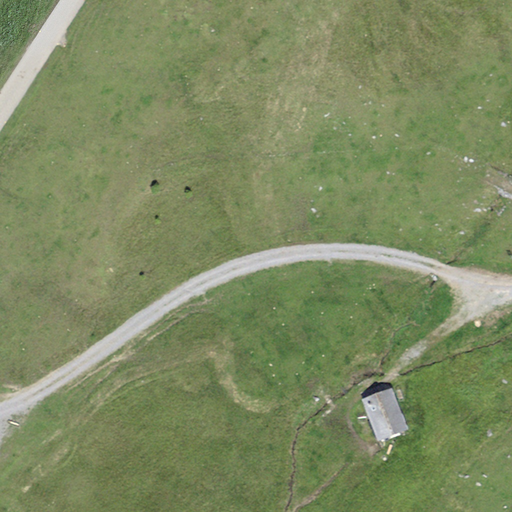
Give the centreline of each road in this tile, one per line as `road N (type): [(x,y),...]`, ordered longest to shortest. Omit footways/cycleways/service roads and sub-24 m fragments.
road 1 (track): [(490,292),(382,253),(288,252),(192,287),(0,414)]
road 2 (track): [(71,0),(0,111)]
road 3 (track): [(395,367),(490,292)]
